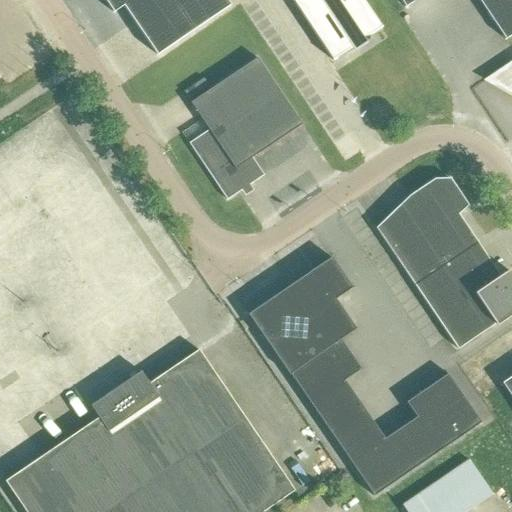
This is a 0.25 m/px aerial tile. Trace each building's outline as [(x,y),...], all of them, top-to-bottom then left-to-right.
[(123,7),(134,23),(156,56),(230,6),(225,0),(103,0),(113,14),(123,7)] [(370,35),(381,28),(380,27),(361,0),(290,0),(332,61),(352,47),(348,41),(370,35)] [(511,0),(399,0),(405,8),(416,0),(477,0),(504,40),(511,35),(511,0)] [(301,125),(256,58),(190,103),(208,131),(188,144),(226,201),(241,190),(239,187),(246,183),(248,186),(263,176),(252,158),(301,125)] [(511,63),(487,81),(488,82),(491,80),(511,91),(511,63)] [(511,282),(506,287),(458,215),(467,206),(458,192),(458,193),(449,180),(434,180),(409,197),(413,203),(375,229),(457,350),(511,312),(511,282)] [(247,316),(288,376),(289,376),(373,498),(480,425),(447,376),(405,404),(415,419),(383,440),(344,382),(360,371),(340,341),(355,331),(335,301),(352,289),(331,259),(247,316)] [(4,482),(24,511),(263,511),(294,492),(198,351),(148,385),(140,373),(90,407),(98,418),(4,482)] [(511,400),(511,376),(501,384),(511,400)] [(466,511),(492,495),(468,461),(402,506),(402,505),(401,506),(405,511),(466,511)]
